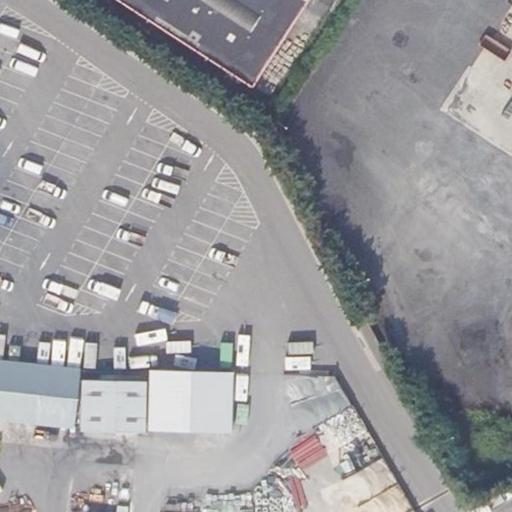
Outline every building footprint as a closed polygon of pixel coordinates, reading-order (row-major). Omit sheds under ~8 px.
[(307,0),(117,0),(252,87),(307,0)] [(0,415),(71,422),(76,370),(0,362),(0,415)] [(228,366),(145,365),(144,426),(227,426),(228,366)] [(141,378),(82,376),(80,428),(140,429),(141,378)] [(240,507),(242,490),(150,483),(148,501),(240,507)]
